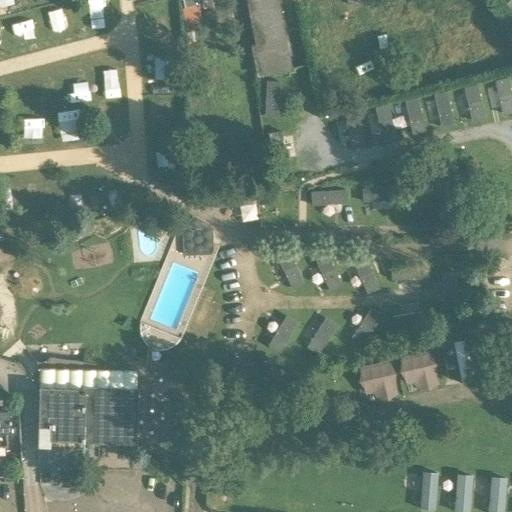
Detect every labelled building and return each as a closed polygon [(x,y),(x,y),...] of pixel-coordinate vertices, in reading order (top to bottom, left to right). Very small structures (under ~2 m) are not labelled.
[(199,5),(198,0),(182,0),(185,8),(198,5),(199,5)] [(277,0),(243,0),(258,77),(291,71),(277,0)] [(511,75),(511,74),(497,78),(506,112),(511,110),(511,75)] [(266,115),(283,115),(283,79),(265,79),(266,115)] [(483,81),(468,84),(475,120),(489,117),(483,81)] [(451,88),(437,91),(445,126),(458,123),(451,88)] [(414,128),(428,126),(424,95),(409,97),(414,128)] [(377,105),(388,139),(401,135),(390,101),(377,105)] [(31,132),(52,128),(48,106),(27,110),(31,132)] [(369,143),(362,112),(348,115),(355,146),(369,143)] [(67,159),(97,156),(95,132),(65,136),(67,159)] [(489,144),(478,152),(491,174),(503,166),(489,144)] [(393,198),(392,186),(365,188),(367,200),(393,198)] [(314,203),(350,202),(349,188),(314,189),(314,203)] [(215,192),(217,208),(250,205),(249,189),(215,192)] [(511,228),(511,193),(489,195),(491,230),(511,228)] [(185,256),(211,255),(213,252),(212,227),(194,215),(182,231),(183,253),(185,256)] [(292,248),(278,255),(294,285),(308,278),(292,248)] [(332,249),(317,255),(331,289),(346,283),(332,249)] [(373,253),(358,257),(367,291),(381,288),(373,253)] [(394,264),(394,277),(430,277),(430,264),(394,264)] [(459,270),(446,270),(447,308),(460,308),(459,270)] [(367,345),(385,311),(372,305),(355,339),(367,345)] [(290,312),(276,337),(287,343),(301,319),(290,312)] [(328,314),(310,347),(322,354),(341,321),(328,314)] [(440,345),(447,377),(485,369),(478,337),(440,345)] [(408,381),(418,379),(421,388),(444,383),(435,346),(402,354),(408,381)] [(401,392),(397,358),(362,362),(367,396),(401,392)] [(278,363),(262,364),(264,383),(280,381),(278,363)] [(243,369),(227,371),(229,389),(245,387),(243,369)] [(83,449),(83,442),(84,389),(40,388),(38,447),(83,449)] [(84,389),(83,442),(135,443),(137,391),(84,389)] [(11,433),(10,412),(0,412),(0,446),(9,446),(8,433),(11,433)] [(424,469),(423,507),(440,507),(441,469),(424,469)] [(458,510),(474,510),(475,471),(459,471),(458,510)] [(492,511),(508,511),(509,473),(493,473),(492,511)]
